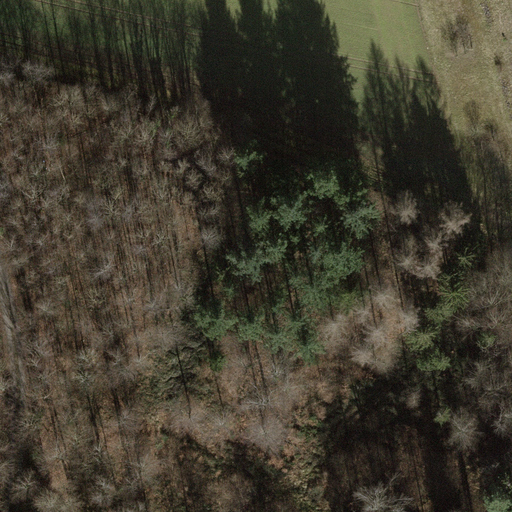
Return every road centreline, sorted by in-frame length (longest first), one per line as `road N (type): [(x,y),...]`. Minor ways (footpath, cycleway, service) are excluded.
road 1 (track): [(511,229),(405,178),(252,121),(0,50)]
road 2 (track): [(12,511),(20,343)]
